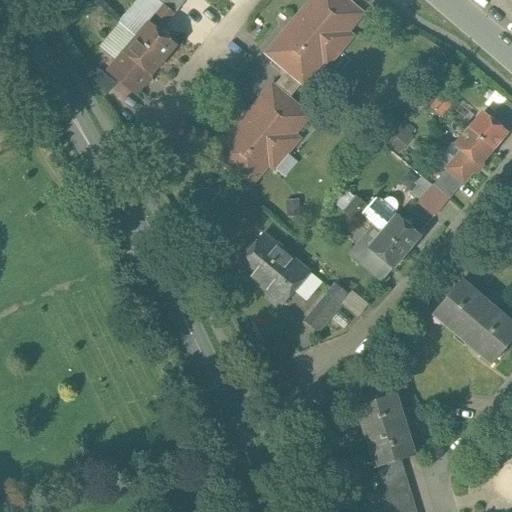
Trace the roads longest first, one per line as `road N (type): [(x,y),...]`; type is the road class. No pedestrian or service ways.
road 1 (secondary): [(271,511),(218,376),(128,202),(7,0)]
road 2 (residential): [(511,164),(312,375)]
road 3 (residential): [(254,0),(164,109)]
